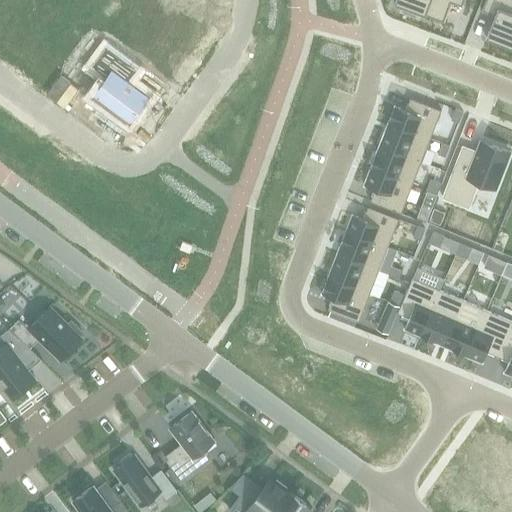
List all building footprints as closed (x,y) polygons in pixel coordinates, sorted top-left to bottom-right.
[(166,16),(140,49),(168,71),(198,33),(191,28),(204,12),(169,0),(160,12),(166,16)] [(395,0),(394,3),(410,9),(409,10),(421,15),(422,13),(443,21),(450,2),(462,6),(463,0),(395,0)] [(511,0),(485,0),(481,10),(494,15),(486,37),(506,45),(511,31),(511,0)] [(15,8),(0,28),(0,35),(36,63),(50,45),(61,54),(76,33),(54,18),(45,29),(15,8)] [(94,37),(87,48),(97,55),(105,44),(94,37)] [(107,47),(93,66),(107,76),(93,95),(130,122),(149,96),(128,80),(136,69),(107,47)] [(394,106),(388,120),(389,121),(388,121),(430,137),(441,109),(410,97),(405,109),(395,105),(394,106)] [(458,118),(453,129),(460,132),(465,121),(458,118)] [(388,121),(379,144),(421,161),(430,137),(388,121)] [(463,145),(442,197),(468,207),(478,182),(495,188),(509,151),(481,140),(477,151),(463,145)] [(375,153),(370,167),(370,168),(412,184),(421,161),(379,144),(376,153),(375,153)] [(445,152),(440,163),(447,166),(451,155),(445,152)] [(370,168),(364,184),(375,188),(370,200),(401,212),(412,184),(370,168)] [(430,178),(425,189),(427,190),(436,194),(437,194),(441,183),(430,178)] [(422,205),(418,214),(427,218),(431,208),(422,205)] [(352,214),(346,229),(388,246),(399,218),(368,206),(363,218),(352,214)] [(434,209),(429,220),(440,224),(444,213),(434,209)] [(417,225),(413,236),(420,239),(425,228),(417,225)] [(340,244),(337,253),(379,269),(388,246),(346,229),(346,230),(340,244)] [(448,241),(445,248),(457,252),(460,246),(448,241)] [(460,246),(457,252),(468,257),(471,250),(460,246)] [(337,253),(328,276),(370,293),(379,269),(337,253)] [(489,254),(484,266),(501,274),(507,261),(489,254)] [(511,263),(507,261),(501,274),(511,278),(511,263)] [(391,265),(388,273),(399,277),(402,270),(391,265)] [(322,291),(322,293),(332,297),(328,309),(359,321),(370,293),(328,276),(328,277),(327,277),(322,291)] [(400,305),(397,312),(409,317),(404,328),(420,335),(440,289),(412,277),(403,297),(400,305)] [(440,289),(420,335),(434,341),(435,341),(443,345),(463,299),(440,289)] [(392,293),(389,300),(400,304),(400,305),(403,297),(392,293)] [(463,299),(443,345),(452,348),(451,349),(466,355),(466,354),(466,355),(486,309),(463,299)] [(388,300),(385,309),(396,313),(400,304),(389,300),(388,300)] [(19,318),(10,327),(30,347),(39,338),(60,360),(82,337),(80,335),(82,332),(71,320),(68,323),(51,306),(29,328),(19,318)] [(511,320),(486,309),(466,355),(482,361),(487,351),(498,356),(511,325),(511,324),(511,320)] [(331,311),(329,318),(357,326),(359,321),(331,311)] [(511,325),(498,356),(509,360),(504,371),(511,374),(511,325)] [(7,343),(0,347),(0,382),(11,397),(35,378),(28,369),(42,359),(30,347),(10,327),(1,335),(7,343)] [(153,441),(170,429),(156,407),(138,419),(153,441)] [(204,448),(214,440),(192,410),(169,427),(182,443),(165,456),(181,477),(210,455),(204,448)] [(113,470),(140,505),(160,490),(166,498),(176,489),(161,469),(151,477),(134,454),(132,455),(130,452),(119,460),(122,463),(113,470)] [(275,511),(290,494),(289,493),(285,490),(287,488),(276,479),(274,482),(270,478),(259,493),(248,486),(252,481),(243,475),(231,487),(241,494),(229,510),(232,511),(275,511)] [(129,511),(120,500),(110,507),(94,484),(73,500),(81,511),(129,511)] [(176,489),(166,498),(170,504),(181,496),(176,489)] [(290,494),(275,511),(307,511),(311,507),(290,492),(289,493),(290,494)] [(194,505),(199,511),(201,511),(209,506),(203,498),(194,505)]
